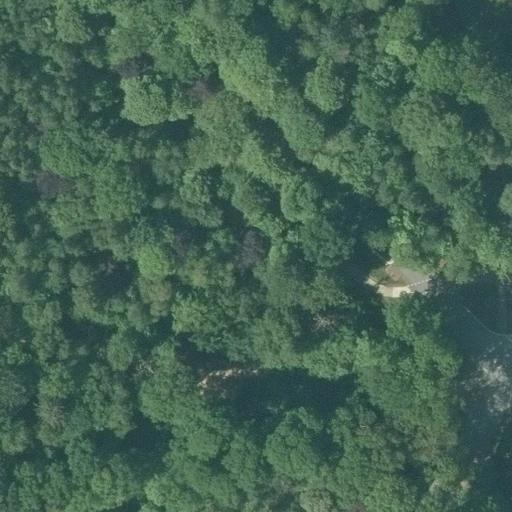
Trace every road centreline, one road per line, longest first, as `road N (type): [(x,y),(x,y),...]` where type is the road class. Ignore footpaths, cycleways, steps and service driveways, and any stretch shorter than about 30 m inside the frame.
road 1 (tertiary): [(506,365),(307,168),(161,0)]
road 2 (track): [(0,335),(424,394)]
road 3 (tertiary): [(430,511),(493,406),(506,365)]
